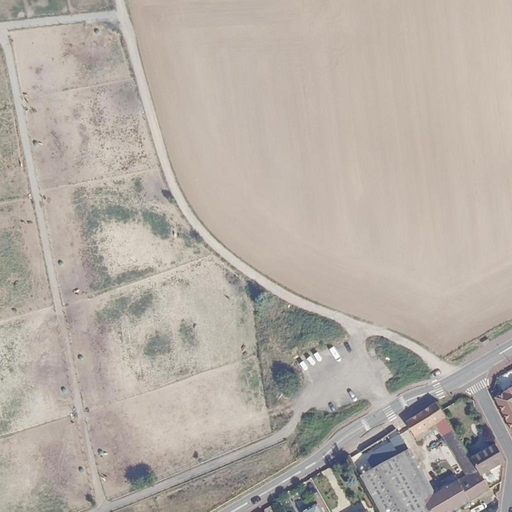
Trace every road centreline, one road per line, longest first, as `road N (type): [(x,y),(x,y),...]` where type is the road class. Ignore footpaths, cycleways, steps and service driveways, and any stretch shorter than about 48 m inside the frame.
road 1 (track): [(119,0),(167,171),(190,218),(267,286),(420,349),(453,381)]
road 2 (track): [(104,507),(3,25)]
road 3 (secondary): [(470,372),(342,438),(230,511)]
road 4 (track): [(291,432),(92,511)]
road 5 (track): [(122,13),(0,25)]
